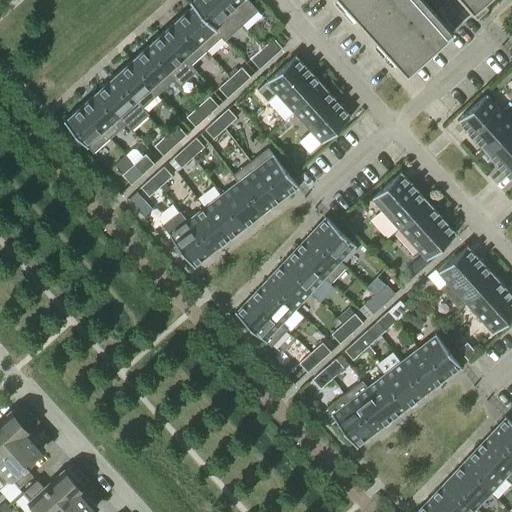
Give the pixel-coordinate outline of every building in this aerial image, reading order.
[(241,25),(218,0),(191,0),(191,1),(190,0),(189,0),(189,1),(192,5),(193,4),(222,36),(221,37),(224,40),(241,25)] [(218,0),(241,25),(257,10),(248,0),(218,0)] [(340,0),(407,74),(473,14),(477,11),(488,0),(340,0)] [(193,4),(192,5),(177,19),(206,51),(221,37),(222,36),(193,4)] [(177,19),(161,33),(190,65),(190,64),(206,51),(177,19)] [(190,65),(161,33),(145,48),(173,79),(173,80),(179,87),(196,71),(190,64),(190,65)] [(272,40),(262,49),(271,58),(280,49),(272,40)] [(173,79),(145,48),(129,62),(157,94),(173,80),(173,79)] [(271,58),(262,49),(253,57),(261,67),(271,58)] [(284,120),(323,85),(295,55),(257,89),(284,120)] [(157,94),(129,62),(113,77),(141,108),(142,108),(157,94)] [(240,69),(230,77),(239,87),(248,78),(240,69)] [(141,108),(113,77),(97,91),(125,123),(124,124),(130,130),(148,114),(142,108),(141,108)] [(239,87),(230,77),(221,86),(229,95),(239,87)] [(351,116),(323,85),(294,112),(321,143),(351,116)] [(125,123),(97,91),(81,106),(109,137),(124,124),(125,123)] [(511,126),(511,122),(486,94),(457,120),(484,151),(511,126)] [(208,98),(198,106),(207,116),(216,107),(208,98)] [(109,137),(81,106),(65,120),(64,119),(63,120),(86,146),(87,146),(93,152),(109,137)] [(207,116),(198,106),(189,115),(197,124),(207,116)] [(216,118),(225,128),(234,119),(225,109),(216,118)] [(225,128),(216,118),(206,127),(215,136),(225,128)] [(511,126),(484,151),(511,182),(511,181),(511,126)] [(175,127),(166,135),(174,145),(184,136),(175,127)] [(174,145),(166,135),(156,144),(165,153),(174,145)] [(193,138),(184,147),(192,157),(202,148),(193,138)] [(192,157),(184,147),(174,155),(183,165),(192,157)] [(250,161),(280,200),(296,187),(297,188),(298,187),(268,147),(250,161)] [(143,156),(134,164),(142,174),(152,165),(143,156)] [(280,200),(250,161),(232,175),(237,182),(238,181),(262,213),(280,200)] [(142,174),(134,164),(124,173),(133,182),(142,174)] [(152,176),(160,185),(170,177),(161,167),(152,176)] [(399,228),(428,202),(400,171),(371,198),(399,228)] [(160,185),(152,176),(142,185),(151,194),(160,185)] [(238,181),(237,182),(221,194),(245,226),(262,213),(238,181)] [(245,226),(221,194),(204,207),(228,239),(245,226)] [(455,232),(428,202),(399,228),(426,259),(455,232)] [(204,207),(186,220),(211,252),(228,239),(204,207)] [(339,261),(340,260),(354,245),(355,246),(356,245),(324,216),(323,217),(324,218),(310,233),(339,261)] [(176,245),(173,247),(182,258),(185,256),(194,267),(195,266),(194,265),(211,252),(186,220),(169,233),(169,232),(168,233),(176,245)] [(339,261),(310,233),(295,249),(324,276),(323,277),(330,283),(346,266),(340,260),(339,261)] [(465,302),(494,276),(467,245),(437,271),(446,282),(440,287),(459,308),(465,303),(465,302)] [(295,249),(280,265),(309,292),(323,277),(324,276),(295,249)] [(280,265),(265,280),(294,308),(309,292),(280,265)] [(511,315),(511,295),(494,276),(465,302),(465,303),(493,333),(511,315)] [(265,280),(251,296),(280,324),(280,323),(294,308),(265,280)] [(375,294),(383,304),(393,295),(384,286),(375,294)] [(383,304),(375,294),(365,303),(374,312),(383,304)] [(280,324),(251,296),(236,312),(235,311),(234,312),(265,341),(266,341),(271,346),(287,329),(280,323),(280,324)] [(388,310),(396,320),(406,311),(397,302),(388,310)] [(306,374),(310,378),(381,314),(377,310),(341,342),(332,331),(324,339),(333,350),(306,374)] [(396,320),(388,310),(378,319),(387,328),(396,320)] [(342,323),(351,333),(361,324),(352,315),(342,323)] [(351,333),(342,323),(333,332),(341,341),(351,333)] [(365,331),(355,339),(364,349),(374,340),(365,331)] [(418,348),(442,380),(459,367),(460,368),(461,367),(435,333),(434,334),(435,335),(418,348)] [(364,349),(355,339),(346,348),(355,357),(364,349)] [(310,352),(319,362),(328,353),(320,344),(310,352)] [(468,344),(460,351),(468,360),(476,353),(468,344)] [(442,380),(418,348),(400,361),(425,393),(442,380)] [(319,362),(310,352),(301,361),(309,370),(319,362)] [(333,360),(323,368),(332,378),(341,369),(333,360)] [(400,361),(383,374),(408,406),(425,393),(400,361)] [(332,378),(323,368),(314,377),(322,386),(332,378)] [(383,374),(367,387),(366,387),(391,419),(408,406),(383,374)] [(361,380),(344,393),(373,432),(391,419),(366,387),(367,387),(361,380)] [(373,432),(344,393),(326,407),(330,413),(356,447),(357,446),(356,445),(373,432)] [(0,455),(26,432),(10,414),(0,422),(0,455)] [(505,418),(490,433),(511,453),(511,422),(504,416),(504,417),(505,418)] [(26,432),(0,455),(0,481),(3,484),(10,478),(18,488),(32,475),(25,466),(27,464),(26,463),(41,449),(26,432)] [(475,449),(504,476),(511,483),(511,453),(490,433),(475,449)] [(475,449),(460,465),(490,492),(504,476),(475,449)] [(460,465),(446,481),(475,508),(490,492),(460,465)] [(39,511),(53,511),(78,489),(63,472),(47,487),(45,486),(44,487),(36,479),(22,492),(31,502),(30,502),(39,511)] [(470,511),(475,508),(446,481),(431,496),(447,511),(470,511)] [(78,489),(53,511),(89,511),(94,508),(79,491),(80,491),(78,489)] [(447,511),(431,496),(416,511),(415,511),(414,511),(447,511)] [(4,502),(0,505),(0,511),(7,511),(11,509),(4,502)]
